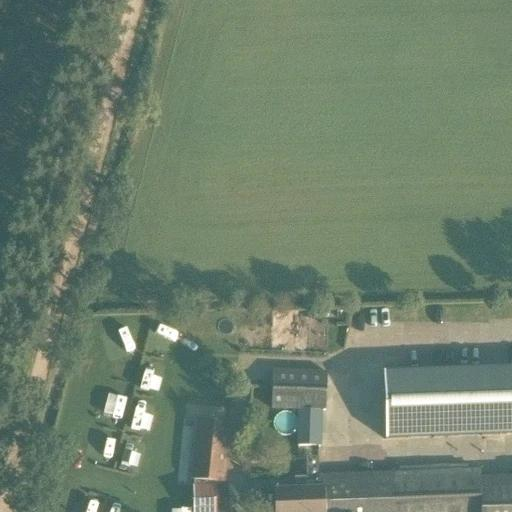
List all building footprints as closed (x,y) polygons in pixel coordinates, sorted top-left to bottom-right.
[(165,351),(169,331),(150,326),(145,346),(165,351)] [(126,327),(96,338),(103,359),(133,348),(126,327)] [(511,436),(511,368),(381,373),(384,441),(511,436)] [(296,457),(321,458),(323,412),(326,412),(328,373),(273,370),(272,410),(298,411),(296,457)] [(196,422),(190,481),(193,482),(195,489),(194,489),(194,511),(227,511),(227,484),(223,485),(228,425),(196,422)] [(88,429),(82,447),(111,456),(116,438),(88,429)] [(260,496),(259,496),(259,508),(275,508),(275,511),(511,511),(511,478),(478,480),(478,472),(320,477),(319,458),(307,459),(307,478),(299,478),(299,481),(260,482),(260,496)] [(72,511),(95,511),(97,504),(75,500),(72,511)]
